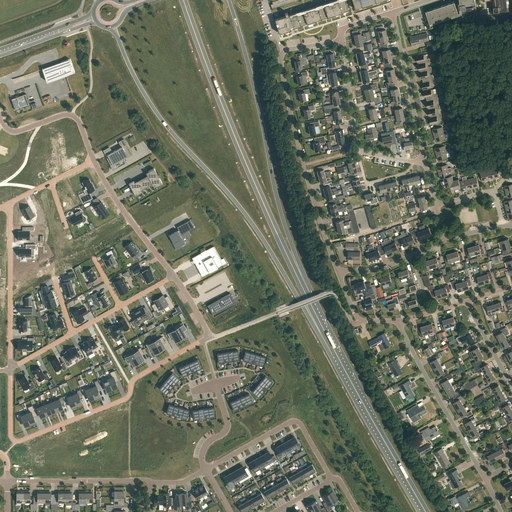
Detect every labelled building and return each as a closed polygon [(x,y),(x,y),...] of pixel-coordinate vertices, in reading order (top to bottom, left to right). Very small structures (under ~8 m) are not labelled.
[(270,5),(272,8),(298,0),(274,0),(275,1),(272,2),(273,4),(270,5)] [(285,16),(274,19),(275,22),(276,23),(278,29),(278,31),(290,27),(293,26),(293,28),(295,27),(297,27),(302,25),(306,24),(308,23),(311,22),(312,22),(314,21),(315,21),(320,19),(322,19),(326,17),(328,17),(329,16),(331,16),(334,15),(335,14),(340,13),(343,12),(348,10),(345,0),(342,0),(340,0),(338,1),(333,2),(333,3),(329,5),(328,4),(325,5),(319,7),(320,7),(315,9),(315,8),(310,10),(306,11),(306,12),(301,13),(290,16),(289,15),(288,15),(287,12),(284,13),(285,16)] [(351,0),(355,9),(382,0),(351,0)] [(482,0),(482,1),(490,0),(493,2),(494,13),(509,11),(507,0),(482,0)] [(426,12),(431,28),(433,27),(431,27),(430,23),(459,14),(457,10),(461,9),(463,22),(478,20),(476,7),(466,9),(466,4),(456,5),(455,2),(426,12)] [(379,37),(386,36),(385,29),(380,30),(380,27),(375,28),(376,32),(378,31),(379,37)] [(364,35),(361,36),(361,33),(354,35),(355,41),(370,38),(369,32),(364,33),(364,35)] [(416,37),(410,39),(411,45),(422,43),(422,41),(428,40),(427,33),(416,36),(416,37)] [(379,44),(380,47),(387,46),(386,42),(388,42),(386,36),(379,37),(377,38),(378,40),(380,40),(380,43),(379,44)] [(370,38),(355,41),(356,47),(363,45),(363,43),(366,42),(366,41),(371,40),(370,38)] [(389,49),(388,49),(387,46),(380,47),(380,51),(382,51),(383,57),(390,55),(389,49)] [(321,62),(334,60),(333,53),(326,54),(327,57),(324,58),(324,59),(320,60),(321,62)] [(418,61),(419,63),(430,60),(429,58),(427,59),(426,54),(416,56),(417,61),(418,61)] [(390,55),(383,57),(384,63),(383,63),(384,67),(391,65),(390,62),(392,62),(390,55)] [(373,56),(357,59),(359,65),(364,64),(364,66),(368,65),(367,63),(365,63),(365,61),(374,59),(373,56)] [(295,59),(295,61),(294,61),(296,70),(301,69),(300,63),(306,61),(305,57),(299,58),(295,59)] [(42,69),(47,82),(75,72),(70,59),(42,69)] [(420,69),(420,71),(431,68),(431,66),(429,67),(428,63),(430,62),(430,60),(419,63),(419,64),(418,65),(419,69),(420,69)] [(393,68),(392,69),(391,65),(384,67),(381,67),(382,71),(386,70),(387,76),(395,75),(393,68)] [(364,67),(365,70),(360,71),(361,77),(377,73),(376,69),(367,71),(367,69),(368,69),(368,67),(364,67)] [(422,77),(423,81),(434,78),(433,74),(430,75),(430,71),(432,71),(431,68),(420,71),(421,72),(420,73),(421,77),(422,77)] [(296,76),(297,85),(307,83),(305,77),(307,76),(306,72),(300,73),(301,75),(296,76)] [(323,79),(323,81),(336,78),(335,72),(329,73),(329,74),(326,75),(327,78),(323,79)] [(377,73),(361,77),(362,83),(369,81),(369,78),(372,78),(372,77),(377,76),(377,73)] [(395,75),(387,76),(388,82),(384,83),(384,87),(394,85),(393,82),(396,81),(395,75)] [(422,85),(423,89),(433,87),(432,83),(434,82),(434,78),(423,81),(423,84),(422,85)] [(364,89),(365,96),(373,94),(372,90),(377,88),(376,83),(370,85),(371,88),(364,89)] [(390,90),(391,93),(389,94),(389,97),(391,96),(399,94),(397,88),(394,89),(394,85),(384,87),(385,91),(390,90)] [(298,93),(300,102),(305,101),(304,94),(309,93),(308,89),(302,90),(303,92),(298,93)] [(426,96),(427,99),(438,97),(437,93),(434,93),(433,89),(424,91),(425,96),(426,96)] [(338,98),(337,91),(328,93),(329,96),(329,97),(325,98),(326,100),(338,98)] [(11,99),(15,110),(30,105),(26,94),(11,99)] [(373,100),(374,103),(380,102),(379,97),(374,98),(373,94),(365,96),(367,102),(373,100)] [(392,106),(396,105),(395,102),(400,101),(399,94),(391,96),(392,102),(391,102),(392,106)] [(428,108),(429,109),(440,107),(439,105),(437,105),(436,101),(438,101),(438,97),(427,99),(427,103),(426,103),(427,108),(428,108)] [(303,110),(305,118),(310,117),(309,111),(314,110),(313,105),(307,106),(308,109),(303,110)] [(395,115),(403,114),(401,107),(397,108),(396,105),(392,106),(393,110),(394,110),(395,115)] [(430,116),(430,117),(441,115),(441,113),(439,113),(438,110),(440,109),(440,107),(429,109),(429,111),(428,111),(429,116),(430,116)] [(328,119),(341,116),(339,110),(333,111),(333,114),(331,115),(331,116),(327,117),(328,119)] [(384,112),(370,115),(371,121),(377,119),(376,116),(380,115),(380,116),(385,115),(384,112)] [(395,122),(396,126),(402,124),(401,121),(404,120),(403,114),(395,115),(390,116),(391,120),(393,119),(396,118),(396,121),(395,122)] [(430,119),(431,124),(440,122),(440,118),(442,117),(441,115),(430,117),(431,119),(430,119)] [(314,127),(319,126),(318,121),(309,123),(310,126),(308,126),(309,135),(315,134),(314,127)] [(70,133),(73,132),(72,129),(69,130),(68,127),(58,131),(59,136),(70,133)] [(366,140),(367,141),(369,141),(369,140),(373,139),(373,138),(377,137),(375,127),(367,129),(368,134),(365,135),(366,140)] [(432,130),(434,136),(447,133),(446,131),(443,131),(442,127),(432,130)] [(342,130),(335,131),(336,134),(333,135),(334,136),(330,137),(330,139),(343,136),(342,130)] [(393,131),(387,133),(388,136),(381,138),(383,144),(392,142),(391,138),(394,137),(393,131)] [(72,137),(72,138),(74,137),(74,135),(71,135),(70,133),(59,136),(61,141),(72,137)] [(434,136),(435,142),(445,139),(444,135),(447,134),(447,133),(434,136)] [(399,144),(403,143),(404,148),(412,147),(410,138),(405,139),(404,138),(401,138),(400,135),(396,135),(397,140),(398,139),(399,144)] [(314,138),(315,142),(313,143),(315,152),(320,151),(319,144),(325,143),(324,138),(324,136),(314,138)] [(72,137),(61,141),(63,146),(76,142),(75,139),(73,140),(72,138),(72,137)] [(121,147),(107,155),(108,157),(106,158),(110,165),(111,165),(112,168),(114,168),(117,167),(118,167),(125,163),(123,160),(132,155),(124,139),(118,142),(121,147)] [(77,144),(76,142),(63,146),(65,151),(76,147),(75,145),(77,144)] [(76,147),(65,151),(67,156),(77,152),(76,150),(79,149),(78,146),(76,147)] [(435,149),(436,155),(449,151),(449,149),(445,150),(444,146),(435,149)] [(77,152),(67,156),(69,161),(79,158),(78,154),(81,153),(80,151),(77,152)] [(449,151),(436,155),(438,161),(447,158),(446,154),(450,153),(449,151)] [(491,169),(494,179),(500,177),(497,164),(494,165),(495,168),(491,169)] [(437,167),(438,173),(451,170),(451,168),(448,169),(447,165),(437,167)] [(485,168),(488,180),(494,179),(491,169),(488,170),(487,167),(485,168)] [(162,183),(159,177),(161,176),(159,173),(157,174),(154,168),(148,171),(149,174),(147,175),(134,182),(133,181),(128,183),(135,196),(140,193),(139,191),(152,184),(154,183),(156,186),(162,183)] [(480,173),(482,182),(488,180),(485,168),(483,168),(484,171),(480,173)] [(443,178),(450,177),(449,173),(452,172),(451,170),(438,173),(440,179),(443,178)] [(323,182),(323,185),(330,183),(329,180),(326,181),(325,178),(331,177),(330,174),(327,175),(325,175),(318,177),(320,183),(323,182)] [(470,179),(473,189),(479,187),(476,174),(473,175),(474,178),(470,179)] [(412,184),(414,194),(417,193),(413,177),(407,179),(409,185),(412,184)] [(463,181),(459,182),(460,189),(461,192),(467,190),(464,177),(462,178),(463,181)] [(464,177),(467,190),(473,189),(470,179),(467,180),(466,177),(464,177)] [(353,183),(348,184),(348,185),(348,187),(354,186),(360,184),(358,178),(352,180),(353,183)] [(95,189),(91,182),(91,183),(89,179),(86,180),(85,180),(82,181),(83,182),(82,182),(85,189),(83,190),(85,194),(95,189)] [(409,185),(407,179),(401,180),(403,187),(406,186),(407,190),(410,190),(409,185)] [(387,194),(386,191),(384,184),(378,186),(380,192),(383,192),(386,201),(388,201),(387,194)] [(337,191),(324,194),(326,200),(328,199),(329,202),(335,201),(338,200),(338,197),(335,197),(334,195),(338,194),(337,191)] [(64,195),(67,204),(73,202),(70,193),(64,195)] [(366,201),(370,200),(371,204),(378,202),(376,197),(373,198),(372,193),(364,195),(366,201)] [(36,200),(39,206),(37,207),(38,210),(50,204),(49,201),(50,201),(47,194),(46,194),(36,200),(36,199),(36,200)] [(397,218),(401,217),(398,208),(405,206),(403,198),(396,200),(397,203),(398,203),(399,206),(395,207),(396,211),(394,211),(395,215),(396,215),(397,218)] [(329,205),(331,211),(346,207),(346,204),(339,206),(339,205),(336,206),(335,203),(339,202),(338,200),(335,201),(329,202),(329,205)] [(101,202),(94,207),(102,219),(109,214),(101,202)] [(29,206),(22,209),(27,219),(34,216),(29,206)] [(347,207),(346,207),(331,211),(332,217),(339,215),(338,212),(346,210),(345,207),(347,207)] [(76,216),(70,219),(74,226),(84,220),(79,210),(74,213),(76,216)] [(178,230),(168,235),(173,242),(172,243),(176,250),(181,247),(179,245),(184,242),(182,239),(190,235),(187,231),(194,227),(189,220),(177,227),(178,230)] [(353,230),(353,228),(352,225),(351,224),(337,228),(339,234),(345,232),(344,229),(346,228),(347,228),(348,233),(351,232),(354,232),(353,230)] [(417,232),(416,229),(413,230),(416,238),(419,237),(420,239),(426,237),(423,230),(422,227),(420,224),(418,225),(420,231),(417,232)] [(423,230),(426,237),(431,234),(429,228),(423,230)] [(404,231),(409,244),(414,242),(413,239),(416,238),(413,230),(410,231),(412,235),(409,236),(406,230),(404,231)] [(18,240),(30,240),(30,231),(18,231),(18,240)] [(396,237),(400,245),(402,244),(404,246),(409,244),(404,231),(401,232),(404,238),(401,240),(399,236),(396,237)] [(387,238),(392,251),(398,249),(397,246),(400,245),(396,237),(396,236),(393,237),(394,241),(392,242),(389,237),(387,238)] [(501,241),(502,247),(510,244),(508,239),(506,239),(505,237),(498,239),(499,242),(501,241)] [(392,251),(387,238),(384,239),(385,241),(382,242),(382,243),(383,245),(380,246),(383,252),(386,251),(387,254),(392,251)] [(131,241),(124,247),(134,259),(139,255),(137,253),(139,251),(133,243),(132,243),(131,241)] [(348,258),(354,259),(355,244),(346,243),(346,248),(348,248),(348,251),(348,258)] [(31,248),(36,248),(36,244),(26,244),(26,248),(19,248),(19,256),(26,256),(26,257),(31,257),(31,248)] [(370,245),(376,258),(381,256),(380,253),(383,252),(380,246),(380,244),(377,246),(378,249),(375,251),(373,244),(370,245)] [(502,252),(503,255),(510,253),(509,251),(511,250),(510,244),(502,247),(504,252),(502,252)] [(367,254),(370,261),(376,258),(370,245),(367,247),(370,253),(367,254)] [(479,245),(473,246),(475,254),(481,252),(481,254),(484,253),(482,246),(480,247),(479,245)] [(192,258),(202,276),(223,264),(213,246),(192,258)] [(469,250),(465,251),(468,258),(471,257),(470,255),(475,254),(473,246),(468,248),(469,250)] [(452,253),(454,260),(459,259),(460,261),(463,260),(461,253),(458,254),(458,251),(452,253)] [(444,258),(446,265),(449,264),(449,262),(454,260),(452,253),(446,255),(447,257),(444,258)] [(111,254),(103,259),(105,263),(105,262),(106,264),(105,264),(107,268),(116,263),(111,254)] [(431,260),(433,267),(438,265),(439,267),(442,266),(440,260),(437,260),(437,258),(431,260)] [(423,265),(425,271),(428,270),(428,269),(433,267),(431,260),(425,261),(426,264),(423,265)] [(137,273),(142,270),(139,264),(131,268),(132,270),(135,268),(137,273)] [(91,268),(84,272),(90,282),(87,284),(88,286),(94,284),(92,281),(97,278),(91,268)] [(149,268),(141,273),(147,283),(154,279),(151,273),(152,272),(149,268)] [(406,277),(409,284),(415,282),(411,272),(409,273),(408,269),(398,272),(401,279),(406,277)] [(65,282),(62,283),(66,295),(69,294),(71,294),(70,293),(74,292),(70,281),(69,281),(68,280),(75,278),(74,273),(73,273),(72,271),(68,272),(68,275),(63,277),(64,281),(65,281),(65,282)] [(482,276),(485,283),(490,281),(490,279),(492,278),(490,271),(487,272),(487,274),(482,276)] [(116,281),(113,283),(120,295),(128,290),(128,289),(129,288),(126,283),(125,284),(121,278),(119,275),(114,278),(116,281)] [(381,278),(383,285),(388,283),(390,286),(395,284),(393,278),(391,279),(390,275),(381,278)] [(478,283),(479,285),(485,283),(482,276),(477,278),(477,276),(473,277),(476,283),(478,283)] [(461,282),(464,290),(469,288),(469,286),(471,285),(469,278),(466,279),(466,281),(461,282)] [(457,289),(458,292),(464,290),(461,282),(456,284),(455,280),(452,281),(455,290),(457,289)] [(355,283),(355,284),(354,284),(356,289),(355,290),(356,290),(357,293),(361,292),(361,291),(363,290),(365,296),(366,297),(370,296),(370,294),(374,293),(372,288),(366,289),(364,281),(358,283),(358,282),(355,283)] [(436,296),(437,298),(442,296),(440,289),(435,291),(433,287),(431,287),(431,285),(428,286),(430,292),(432,292),(433,297),(436,296)] [(440,289),(442,296),(448,295),(447,292),(450,292),(448,285),(444,286),(445,287),(440,289)] [(44,299),(41,300),(43,305),(46,304),(47,308),(56,305),(54,300),(55,300),(54,300),(53,297),(54,297),(54,296),(53,297),(51,292),(50,292),(47,286),(42,287),(44,294),(43,295),(44,299)] [(383,295),(380,286),(375,287),(378,297),(383,295)] [(98,291),(91,295),(95,302),(97,306),(101,304),(103,308),(110,304),(104,293),(100,295),(98,291)] [(230,293),(207,305),(214,316),(236,304),(230,293)] [(20,307),(20,313),(25,313),(25,316),(36,316),(35,309),(32,309),(32,301),(32,294),(24,298),(25,306),(25,307),(20,307)] [(373,303),(372,299),(376,298),(375,294),(365,297),(367,303),(364,304),(366,310),(373,308),(372,303),(373,303)] [(163,295),(158,298),(164,308),(168,306),(170,309),(174,307),(168,297),(165,299),(163,295)] [(413,300),(413,301),(405,303),(407,309),(418,305),(416,300),(417,299),(416,295),(415,296),(412,297),(412,300),(413,300)] [(387,301),(388,305),(389,311),(397,308),(396,304),(399,303),(397,296),(393,298),(393,299),(387,301)] [(155,304),(152,306),(157,316),(161,314),(160,311),(164,308),(158,298),(153,301),(155,304)] [(494,305),(496,310),(501,309),(502,312),(505,311),(504,307),(503,307),(501,302),(494,305)] [(487,312),(488,316),(491,315),(491,312),(496,310),(494,305),(487,307),(488,312),(487,312)] [(79,309),(71,313),(77,323),(85,319),(83,316),(88,313),(85,306),(79,310),(79,309)] [(142,307),(137,310),(143,321),(146,319),(147,321),(152,318),(149,312),(146,313),(142,307)] [(137,310),(131,314),(134,320),(131,321),(135,327),(140,324),(139,323),(143,321),(137,310)] [(55,314),(49,316),(51,323),(53,330),(64,327),(62,319),(57,321),(57,319),(55,314)] [(448,319),(450,325),(455,324),(456,326),(459,325),(457,319),(454,320),(453,317),(448,319)] [(120,323),(117,325),(122,334),(126,331),(125,329),(129,327),(124,319),(119,322),(120,323)] [(440,324),(442,331),(445,330),(445,327),(450,325),(448,319),(442,321),(443,323),(440,324)] [(21,334),(30,334),(30,328),(27,328),(27,320),(20,320),(20,330),(21,330),(21,334)] [(182,322),(174,327),(180,338),(184,336),(185,336),(186,336),(183,331),(185,329),(182,322)] [(426,326),(428,332),(433,330),(434,333),(437,332),(435,325),(432,326),(432,324),(426,326)] [(108,328),(114,340),(118,338),(117,337),(122,334),(117,325),(113,326),(113,325),(110,326),(108,327),(108,328)] [(419,331),(421,337),(424,336),(423,333),(428,332),(426,326),(421,327),(421,329),(419,331)] [(175,329),(167,334),(169,338),(172,337),(173,338),(175,342),(176,341),(180,338),(174,327),(173,327),(175,329)] [(496,335),(500,342),(506,339),(503,334),(504,334),(505,335),(506,335),(509,334),(506,327),(500,330),(500,331),(501,333),(496,335)] [(372,348),(378,345),(381,351),(391,345),(385,333),(378,337),(379,337),(369,343),(372,348)] [(466,344),(469,343),(474,340),(470,333),(465,335),(464,333),(456,337),(459,342),(461,340),(462,342),(464,341),(466,344)] [(154,340),(153,340),(159,350),(164,348),(165,348),(163,343),(162,342),(164,341),(162,336),(154,341),(154,340)] [(28,338),(28,341),(18,341),(18,350),(22,350),(22,351),(26,351),(26,350),(32,350),(32,341),(34,341),(34,338),(28,338)] [(90,338),(87,340),(93,351),(97,348),(98,350),(102,348),(99,341),(96,343),(93,338),(90,339),(90,338)] [(506,339),(500,342),(503,348),(508,346),(509,349),(511,347),(511,341),(508,343),(506,339)] [(94,352),(93,351),(87,340),(84,342),(84,343),(81,344),(84,349),(82,351),(86,357),(94,352)] [(153,340),(145,344),(149,350),(151,348),(152,350),(154,354),(155,353),(159,350),(153,340)] [(427,356),(432,353),(434,352),(431,347),(433,346),(431,343),(427,346),(428,347),(424,349),(427,356)] [(471,351),(474,356),(481,352),(478,347),(476,348),(474,346),(468,349),(470,352),(471,351)] [(72,347),(69,349),(75,359),(78,358),(79,360),(84,357),(80,351),(78,352),(75,347),(72,348),(72,347)] [(132,351),(138,362),(143,360),(144,360),(142,355),(141,354),(143,353),(140,347),(133,352),(132,351)] [(66,352),(64,353),(64,355),(67,359),(64,361),(67,366),(73,363),(72,361),(75,359),(69,349),(66,351),(66,352)] [(132,351),(124,355),(128,362),(130,360),(133,366),(134,365),(138,362),(132,351)] [(472,363),(475,368),(481,364),(480,362),(482,361),(481,358),(483,357),(481,352),(474,356),(476,361),(472,363)] [(431,362),(434,369),(441,366),(437,359),(440,357),(438,355),(433,358),(434,360),(431,362)] [(55,371),(62,367),(63,370),(66,368),(63,362),(60,364),(56,357),(49,361),(55,371)] [(197,359),(193,361),(197,370),(201,368),(197,359)] [(402,373),(397,363),(398,362),(396,359),(389,363),(396,377),(396,376),(402,373)] [(192,372),(197,370),(193,361),(188,363),(192,372)] [(188,363),(183,365),(187,374),(192,372),(188,363)] [(482,369),(485,374),(490,371),(487,364),(482,366),(481,364),(475,368),(477,372),(482,369)] [(183,365),(178,368),(182,377),(187,374),(183,365)] [(442,374),(443,376),(448,373),(447,371),(444,373),(441,366),(434,369),(438,376),(442,374)] [(39,367),(32,371),(38,381),(45,377),(47,380),(50,378),(47,372),(43,374),(39,367)] [(111,375),(107,377),(112,389),(117,387),(115,380),(118,379),(114,370),(110,372),(111,375)] [(485,380),(486,383),(490,381),(490,380),(494,377),(490,371),(485,374),(487,378),(485,380)] [(176,383),(180,379),(172,372),(169,376),(176,383)] [(442,383),(446,389),(452,386),(449,380),(453,377),(451,373),(442,378),(444,381),(442,383)] [(265,375),(262,379),(269,386),(273,382),(265,375)] [(29,383),(25,376),(18,380),(23,390),(28,387),(29,390),(35,387),(32,381),(29,383)] [(176,383),(169,376),(165,380),(173,387),(174,385),(176,386),(178,384),(176,383)] [(107,377),(99,380),(101,386),(104,385),(106,391),(112,389),(107,377)] [(262,379),(258,383),(266,390),(269,386),(262,379)] [(162,384),(170,390),(173,387),(165,380),(162,384)] [(400,386),(408,399),(414,395),(409,385),(412,383),(410,380),(400,386)] [(258,383),(255,387),(262,394),(266,390),(258,383)] [(171,392),(170,390),(162,384),(159,388),(166,395),(168,393),(169,394),(171,392)] [(494,390),(497,395),(502,392),(498,385),(494,388),(493,387),(489,389),(491,392),(494,390)] [(90,386),(81,389),(84,395),(86,394),(89,400),(95,398),(90,386)] [(90,386),(95,398),(100,396),(96,386),(91,388),(90,386)] [(451,395),(453,399),(462,393),(460,389),(455,392),(452,386),(446,389),(450,396),(451,395)] [(255,387),(252,391),(259,398),(262,394),(255,387)] [(77,392),(72,394),(76,405),(82,403),(79,397),(82,395),(80,390),(77,391),(77,392)] [(493,402),(496,407),(502,404),(501,401),(505,399),(502,392),(497,395),(499,399),(493,402)] [(249,393),(244,396),(248,405),(253,402),(249,393)] [(72,394),(66,396),(71,407),(76,405),(72,394)] [(454,402),(458,410),(464,406),(460,400),(463,398),(462,395),(456,398),(458,400),(454,402)] [(244,396),(239,398),(243,407),(248,405),(244,396)] [(53,400),(57,411),(63,409),(61,404),(64,403),(62,397),(59,398),(59,399),(54,401),(53,400)] [(239,398),(235,400),(239,409),(243,407),(239,398)] [(53,400),(48,402),(52,413),(57,411),(53,400)] [(230,402),(234,411),(239,409),(235,400),(230,402)] [(48,404),(42,406),(46,415),(52,413),(48,402),(47,403),(48,404)] [(174,405),(171,415),(176,416),(179,407),(176,406),(177,404),(174,403),(174,405)] [(504,409),(506,414),(511,411),(508,404),(504,406),(503,405),(499,407),(501,411),(504,409)] [(29,411),(25,413),(30,424),(35,422),(33,415),(36,414),(33,408),(32,405),(28,407),(29,411)] [(417,405),(407,411),(414,422),(422,418),(421,416),(427,412),(423,405),(419,408),(417,405)] [(36,407),(33,408),(36,414),(39,413),(40,418),(46,415),(42,406),(37,408),(36,407)] [(458,410),(462,417),(466,415),(467,417),(472,414),(471,411),(467,413),(464,406),(458,410)] [(20,413),(16,415),(19,421),(22,420),(24,426),(30,424),(25,413),(20,415),(20,413)] [(465,423),(470,430),(476,427),(472,420),(475,419),(474,416),(468,419),(469,421),(465,423)] [(421,432),(426,441),(440,433),(436,426),(430,429),(429,427),(421,432)] [(478,435),(480,440),(486,437),(483,432),(479,434),(476,427),(470,430),(474,437),(478,435)] [(294,437),(289,440),(294,448),(299,445),(294,437)] [(289,440),(285,442),(289,451),(294,448),(289,440)] [(285,442),(280,445),(285,453),(289,451),(285,442)] [(495,452),(498,458),(505,454),(503,450),(505,449),(503,444),(500,445),(502,448),(495,452)] [(285,453),(280,445),(275,448),(278,454),(276,455),(279,460),(281,459),(280,456),(285,453)] [(418,451),(421,456),(431,450),(428,445),(418,451)] [(442,448),(434,453),(435,456),(437,455),(444,469),(448,467),(446,464),(450,462),(443,451),(444,451),(442,448)] [(269,452),(264,454),(268,463),(273,460),(269,452)] [(488,458),(490,462),(498,458),(495,452),(488,455),(486,452),(484,453),(486,459),(488,458)] [(264,454),(259,457),(264,465),(268,463),(264,454)] [(259,457),(254,460),(259,468),(264,465),(259,457)] [(259,468),(254,460),(249,463),(253,468),(250,470),(253,475),(256,473),(255,472),(260,469),(259,468)] [(306,463),(303,464),(310,475),(316,471),(312,464),(308,466),(306,463)] [(310,475),(303,464),(301,465),(303,469),(300,470),(304,478),(310,475)] [(243,466),(238,469),(243,477),(248,474),(243,466)] [(295,468),(293,470),(299,481),(304,478),(300,470),(297,472),(295,468)] [(238,469),(233,472),(238,480),(243,477),(238,469)] [(349,469),(343,473),(346,479),(353,476),(349,469)] [(448,474),(451,480),(449,481),(453,489),(462,483),(457,474),(459,473),(457,469),(448,474)] [(289,477),(293,484),(299,481),(293,470),(291,471),(293,474),(289,477)] [(229,474),(233,483),(238,480),(233,472),(229,474)] [(229,474),(224,477),(228,484),(225,485),(228,491),(231,489),(230,488),(233,486),(231,484),(233,483),(229,474)] [(278,478),(284,489),(290,486),(286,478),(282,481),(280,477),(278,478)] [(280,492),(281,491),(284,489),(278,478),(276,480),(278,483),(275,485),(279,492),(280,492)] [(268,484),(274,495),(278,493),(279,492),(275,485),(272,487),(270,483),(268,484)] [(263,491),(268,499),(274,495),(268,484),(265,485),(267,489),(263,491)] [(203,485),(198,488),(203,496),(206,494),(208,497),(209,495),(203,485)] [(114,487),(114,497),(123,497),(123,495),(125,495),(125,491),(123,491),(123,487),(114,487)] [(193,491),(199,502),(201,501),(199,498),(203,496),(198,488),(193,491)] [(320,492),(315,494),(316,497),(327,493),(325,489),(319,491),(320,492)] [(327,494),(333,504),(334,504),(333,502),(338,499),(340,498),(338,495),(336,497),(333,491),(327,494)] [(181,493),(182,504),(185,504),(186,508),(191,508),(191,501),(188,501),(187,493),(186,493),(185,492),(183,492),(183,493),(181,493)] [(257,495),(255,492),(253,493),(259,504),(263,502),(264,501),(265,500),(261,493),(257,495)] [(470,495),(469,492),(458,497),(463,509),(474,503),(473,499),(470,501),(468,496),(470,495)] [(173,503),(174,509),(180,509),(179,505),(182,504),(181,493),(180,493),(179,493),(177,493),(177,494),(175,494),(176,502),(173,503)] [(254,507),(254,506),(255,506),(259,504),(253,493),(251,494),(253,498),(249,499),(254,507)] [(163,505),(163,494),(157,494),(157,498),(154,498),(154,504),(163,504),(163,505)] [(164,505),(164,506),(167,506),(168,505),(172,505),(172,497),(169,497),(169,494),(163,494),(163,505),(164,505)] [(332,509),(330,506),(333,504),(327,494),(322,497),(325,501),(322,503),(327,511),(332,509)] [(450,498),(453,505),(458,502),(455,496),(450,498)] [(114,497),(114,505),(123,505),(123,497),(114,497)] [(252,508),(253,507),(254,507),(249,499),(246,501),(244,498),(242,499),(248,510),(252,508)] [(240,500),(242,504),(238,506),(241,511),(244,511),(248,510),(242,499),(240,500)] [(316,500),(311,503),(315,511),(317,511),(319,511),(326,511),(323,507),(321,508),(316,500)] [(315,511),(311,503),(306,506),(308,511),(315,511)]
